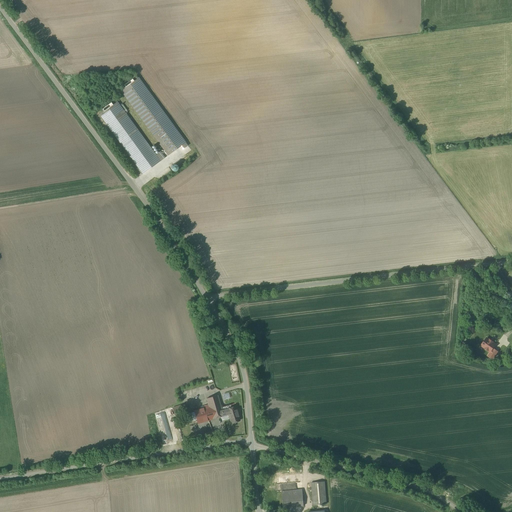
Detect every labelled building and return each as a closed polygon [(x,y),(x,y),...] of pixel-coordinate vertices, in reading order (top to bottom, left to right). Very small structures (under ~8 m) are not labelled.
[(185,144),(138,79),(120,91),(168,157),(185,144)] [(160,160),(116,102),(98,116),(142,174),(160,160)] [(498,347),(486,338),(479,349),(491,357),(498,347)] [(198,423),(223,416),(222,411),(217,395),(206,399),(209,407),(195,411),(198,423)] [(174,415),(184,413),(182,406),(172,408),(174,415)] [(235,407),(222,411),(223,416),(228,414),(231,423),(240,421),(235,407)] [(193,422),(183,425),(186,435),(195,432),(193,422)] [(217,430),(203,432),(204,440),(218,438),(217,430)] [(326,482),(312,483),(313,505),(328,504),(326,482)] [(302,490),(282,492),(284,509),(304,507),(302,490)]
